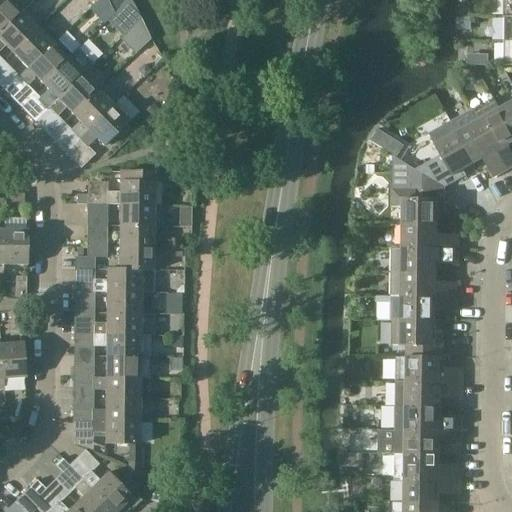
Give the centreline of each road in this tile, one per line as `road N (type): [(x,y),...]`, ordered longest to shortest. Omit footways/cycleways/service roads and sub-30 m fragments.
road 1 (residential): [(0,474),(38,427),(47,303),(42,184),(0,127)]
road 2 (residential): [(511,213),(494,252),(490,468),(506,511)]
road 3 (tertiary): [(264,289),(317,0)]
road 4 (tertiary): [(264,289),(223,511)]
road 5 (tertiary): [(263,511),(271,334),(264,289)]
